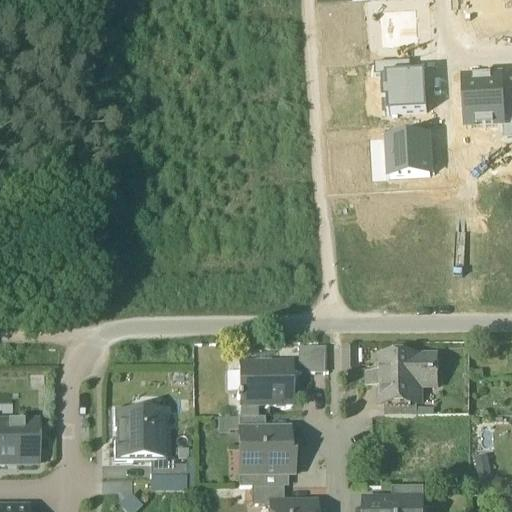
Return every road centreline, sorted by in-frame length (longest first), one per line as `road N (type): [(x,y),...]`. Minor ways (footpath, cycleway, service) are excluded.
road 1 (unclassified): [(307,0),(325,326)]
road 2 (residential): [(325,326),(93,327)]
road 3 (residential): [(511,324),(325,326)]
road 4 (residential): [(77,488),(76,373),(93,327)]
